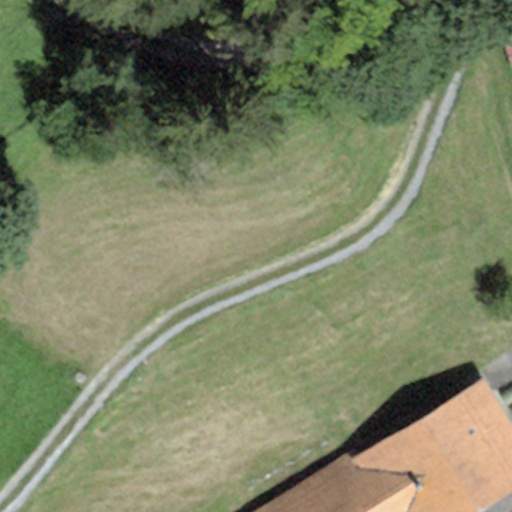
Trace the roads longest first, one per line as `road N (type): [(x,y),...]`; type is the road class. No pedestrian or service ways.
road 1 (track): [(491,0),(389,210),(322,257),(180,317),(138,348),(0,511)]
road 2 (track): [(70,0),(188,57),(227,58),(266,40),(313,0)]
